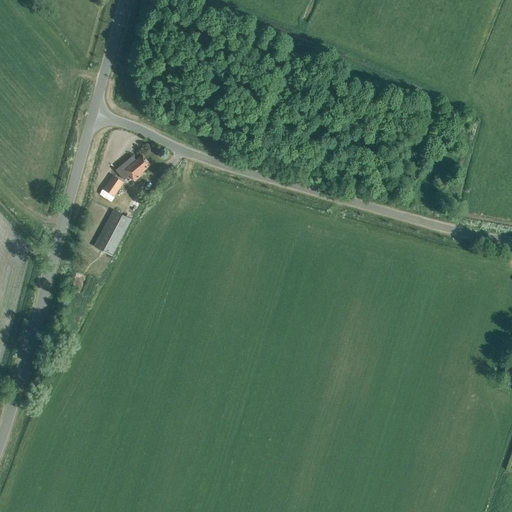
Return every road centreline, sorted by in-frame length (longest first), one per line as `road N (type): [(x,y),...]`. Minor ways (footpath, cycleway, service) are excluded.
road 1 (unclassified): [(511,244),(199,158),(95,115)]
road 2 (unclassified): [(0,442),(95,115)]
